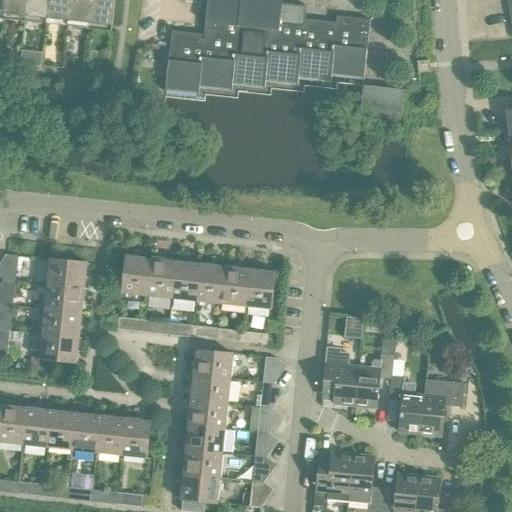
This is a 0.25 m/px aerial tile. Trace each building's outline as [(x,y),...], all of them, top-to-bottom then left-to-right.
[(5,0),(3,14),(25,17),(26,0),(5,0)] [(26,0),(25,17),(47,19),(48,0),(26,0)] [(48,0),(47,19),(68,22),(70,0),(48,0)] [(70,0),(68,22),(90,24),(92,0),(70,0)] [(92,0),(90,24),(112,26),(114,0),(92,0)] [(172,31),(165,91),(199,95),(200,88),(232,91),(233,86),(265,89),(266,82),(298,85),(299,79),(331,82),(332,76),(364,79),(371,20),(338,16),(337,23),(306,19),(307,6),(282,3),(282,0),(208,0),(205,35),(172,31)] [(34,53),(33,65),(41,66),(42,54),(34,53)] [(63,67),(73,69),(75,57),(65,55),(63,67)] [(417,62),(418,74),(418,73),(429,73),(429,69),(429,63),(429,61),(417,62)] [(364,85),(360,116),(401,120),(405,90),(364,85)] [(501,124),(502,136),(511,134),(511,109),(505,110),(507,123),(501,124)] [(509,147),(511,159),(511,134),(502,136),(503,148),(509,147)] [(0,263),(0,277),(3,280),(14,281),(17,256),(6,255),(0,263)] [(123,284),(122,293),(147,296),(151,259),(126,256),(123,284)] [(151,259),(147,296),(172,299),(176,262),(151,259)] [(50,260),(47,285),(84,289),(87,264),(50,260)] [(176,262),(172,299),(196,302),(200,265),(176,262)] [(200,265),(196,302),(221,304),(225,267),(200,265)] [(225,267),(221,304),(246,307),(250,270),(225,267)] [(250,270),(246,307),(271,310),(275,273),(250,270)] [(0,284),(0,304),(1,305),(12,306),(14,281),(3,280),(0,284)] [(47,285),(45,310),(82,314),(84,289),(47,285)] [(0,305),(0,330),(9,331),(12,306),(1,305),(0,305)] [(45,310),(42,334),(79,338),(82,314),(45,310)] [(119,319),(118,329),(143,332),(144,321),(119,318),(119,319)] [(144,321),(143,332),(168,335),(169,324),(144,321)] [(169,324),(168,335),(192,338),(194,326),(169,324)] [(194,326),(192,338),(217,340),(218,329),(194,326)] [(218,329),(217,340),(242,343),(243,332),(218,329)] [(0,355),(6,357),(9,331),(0,330),(0,355)] [(243,332),(242,343),(266,346),(267,335),(267,334),(243,332)] [(42,334),(39,360),(76,364),(79,338),(42,334)] [(326,348),(322,392),(321,398),(333,400),(333,403),(355,405),(359,367),(347,365),(347,359),(345,356),(339,355),(339,349),(326,348)] [(196,351),(193,376),(231,380),(233,354),(196,351)] [(359,367),(355,405),(376,407),(379,378),(391,379),(391,376),(393,355),(381,354),(380,361),(375,360),(373,363),(372,368),(359,367)] [(265,358),(263,383),(273,384),(286,366),(276,359),(265,358)] [(193,376),(191,401),(228,404),(231,380),(193,376)] [(397,431),(420,433),(424,396),(415,395),(416,384),(402,383),(402,378),(398,377),(398,376),(391,376),(391,379),(389,400),(400,401),(397,431)] [(449,406),(460,407),(463,384),(451,382),(449,406)] [(263,383),(260,408),(271,409),(284,391),(273,384),(263,383)] [(424,396),(420,433),(441,435),(444,398),(424,396)] [(191,401),(188,425),(225,429),(228,404),(191,401)] [(1,405),(0,418),(0,442),(23,445),(27,408),(1,405)] [(27,408),(23,445),(47,448),(51,411),(27,408)] [(260,408),(258,433),(268,434),(281,416),(271,409),(260,408)] [(51,411),(47,448),(72,451),(76,413),(51,411)] [(76,413),(72,451),(97,453),(101,416),(76,413)] [(101,416),(97,453),(121,456),(125,419),(101,416)] [(125,419),(121,456),(147,459),(147,458),(151,422),(125,419)] [(188,425),(186,450),(223,454),(225,429),(188,425)] [(258,433),(255,458),(266,459),(278,441),(268,434),(258,433)] [(469,435),(466,442),(476,446),(480,435),(474,433),(469,435)] [(186,450),(183,475),(220,479),(223,454),(186,450)] [(318,462),(315,481),(313,506),(326,507),(327,500),(348,502),(349,493),(352,455),(331,452),(329,463),(318,462)] [(352,455),(349,493),(348,502),(368,504),(368,511),(379,511),(380,511),(381,503),(382,488),(371,487),(374,457),(352,455)] [(255,458),(253,482),(263,483),(276,465),(266,459),(255,458)] [(381,503),(380,511),(414,511),(418,476),(396,474),(393,504),(381,503)] [(180,500),(179,511),(186,511),(202,511),(203,502),(217,504),(220,479),(183,475),(180,500)] [(418,476),(414,511),(448,511),(448,510),(436,509),(440,479),(418,476)] [(459,477),(458,488),(469,489),(470,479),(459,477)] [(0,492),(17,494),(19,483),(0,480),(0,492)] [(251,507),(260,508),(273,490),(263,483),(253,482),(252,493),(251,507)] [(19,483),(17,494),(42,497),(43,485),(19,483)] [(43,485),(42,497),(67,500),(68,488),(43,485)] [(68,488),(67,500),(91,502),(93,491),(68,488)] [(93,491),(91,502),(116,505),(117,494),(93,491)] [(117,494),(116,505),(142,508),(142,507),(143,496),(117,494)]
